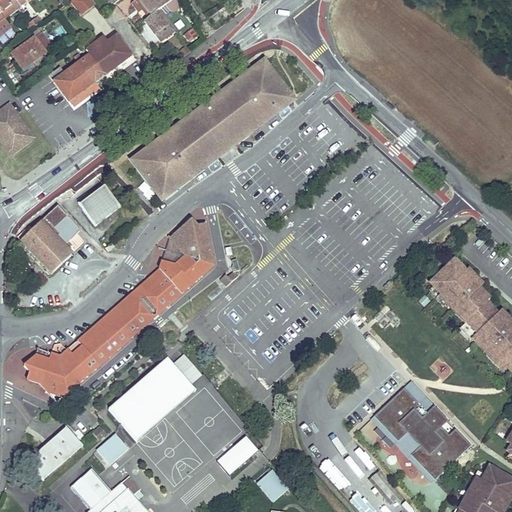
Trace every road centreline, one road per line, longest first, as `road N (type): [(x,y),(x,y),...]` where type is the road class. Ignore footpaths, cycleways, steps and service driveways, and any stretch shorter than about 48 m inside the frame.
road 1 (residential): [(341,77),(170,214),(80,314),(0,326)]
road 2 (tertiary): [(511,233),(341,77)]
road 3 (primary): [(1,231),(173,92)]
road 4 (primary): [(173,92),(0,205)]
road 5 (primary): [(271,20),(173,92)]
